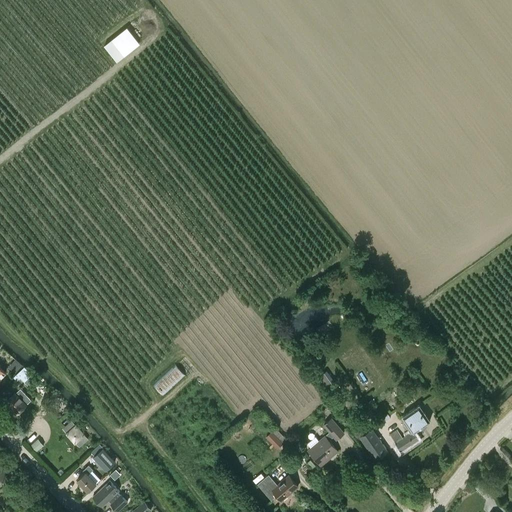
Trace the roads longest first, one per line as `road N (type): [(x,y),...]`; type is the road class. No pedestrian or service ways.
road 1 (track): [(209,511),(142,419),(188,380)]
road 2 (tertiary): [(433,511),(511,417)]
